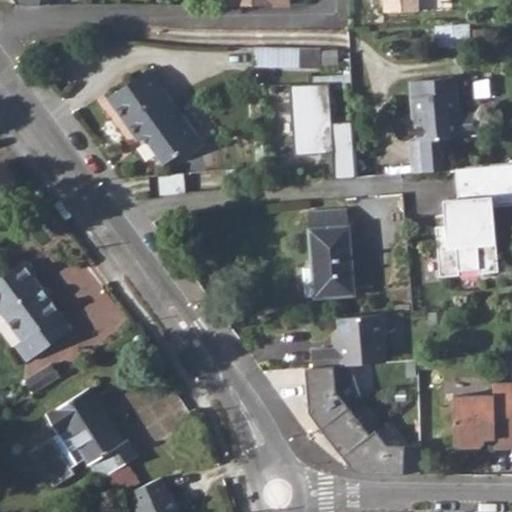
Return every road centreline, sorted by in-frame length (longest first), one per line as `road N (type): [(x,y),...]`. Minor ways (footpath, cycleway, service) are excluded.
road 1 (residential): [(278,494),(258,447),(173,313),(0,78)]
road 2 (residential): [(0,17),(313,15),(330,0)]
road 3 (residential): [(278,494),(511,491)]
